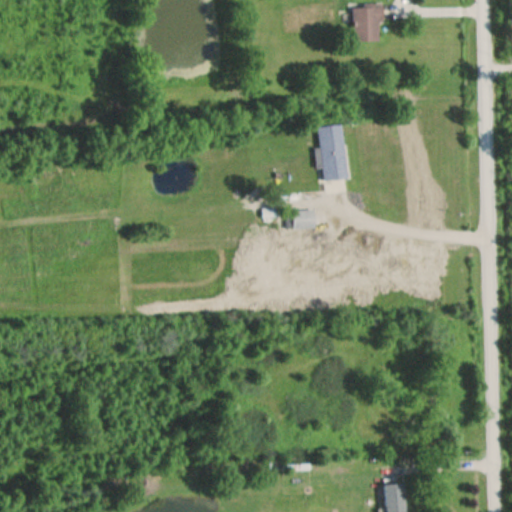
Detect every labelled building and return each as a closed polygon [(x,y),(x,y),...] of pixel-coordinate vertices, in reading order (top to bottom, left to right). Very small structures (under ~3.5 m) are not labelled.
[(377,6),(350,6),(350,43),(377,43),(377,6)] [(338,125),(314,128),(320,182),(344,179),(338,125)] [(272,221),(272,204),(259,204),(259,221),(272,221)] [(311,229),(311,211),(282,211),(282,229),(311,229)] [(381,485),(381,511),(401,511),(401,485),(381,485)]
